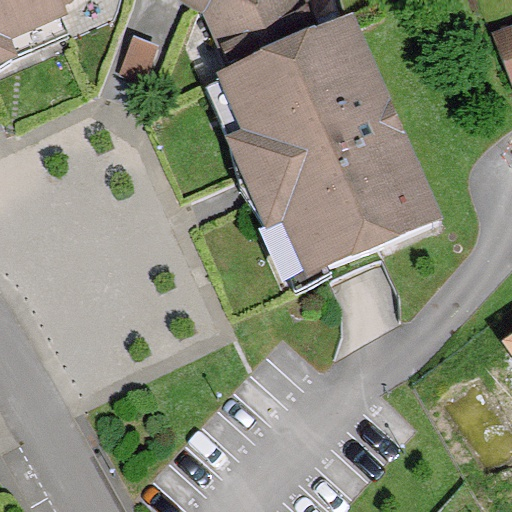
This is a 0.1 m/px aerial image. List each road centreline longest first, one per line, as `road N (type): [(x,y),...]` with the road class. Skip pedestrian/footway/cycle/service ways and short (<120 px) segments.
road 1 (residential): [(239,511),(348,388),(411,350),(496,262),(511,209)]
road 2 (residential): [(96,511),(0,332)]
